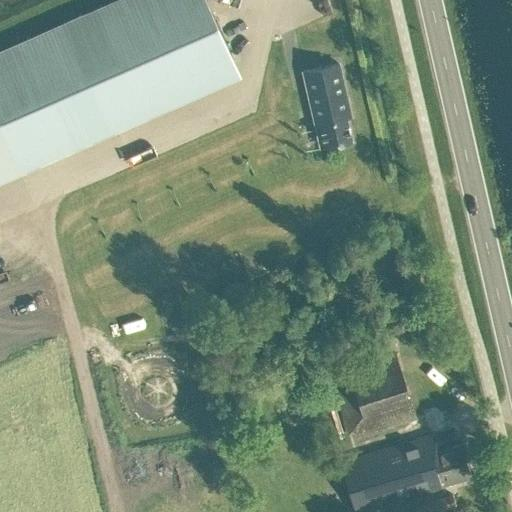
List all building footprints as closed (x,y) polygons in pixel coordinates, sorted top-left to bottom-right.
[(0,175),(237,75),(204,0),(104,0),(0,44),(0,175)] [(337,62),(303,70),(320,147),(350,140),(345,117),(349,116),(337,62)] [(29,258),(0,270),(0,285),(35,270),(29,258)] [(346,434),(413,414),(394,352),(328,372),(346,434)] [(427,491),(426,489),(468,477),(459,444),(436,451),(431,434),(361,454),(375,506),(427,491)] [(411,511),(439,511),(452,508),(448,496),(410,507),(411,511)]
